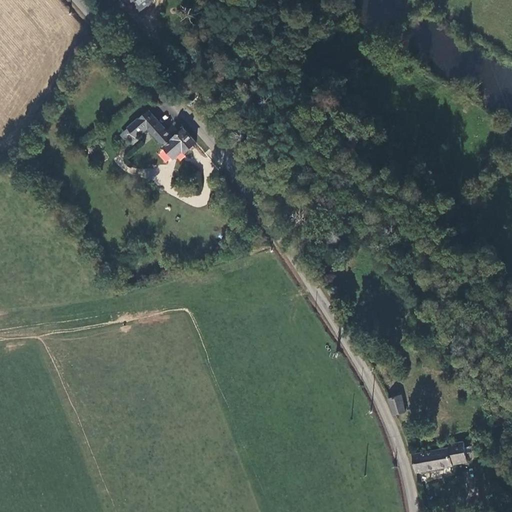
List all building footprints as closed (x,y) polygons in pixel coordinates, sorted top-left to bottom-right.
[(131,2),(138,12),(141,10),(142,10),(156,0),(132,0),(133,0),(131,2)] [(126,129),(133,138),(145,127),(173,158),(183,149),(185,151),(195,142),(183,129),(172,139),(147,110),(126,129)] [(126,129),(121,133),(131,146),(136,141),(133,138),(126,129)] [(402,393),(395,395),(399,413),(406,411),(402,393)] [(454,465),(468,463),(464,441),(449,444),(449,446),(411,453),(415,474),(454,467),(454,465)]
